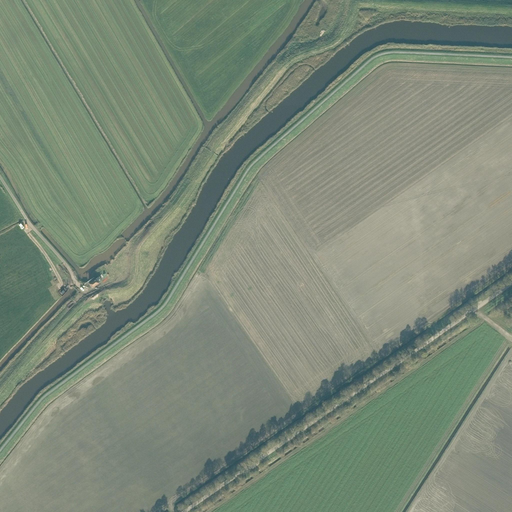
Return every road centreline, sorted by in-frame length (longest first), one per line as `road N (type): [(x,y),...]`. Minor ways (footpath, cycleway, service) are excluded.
road 1 (unclassified): [(184,511),(511,283)]
road 2 (unclassified): [(77,284),(0,177)]
